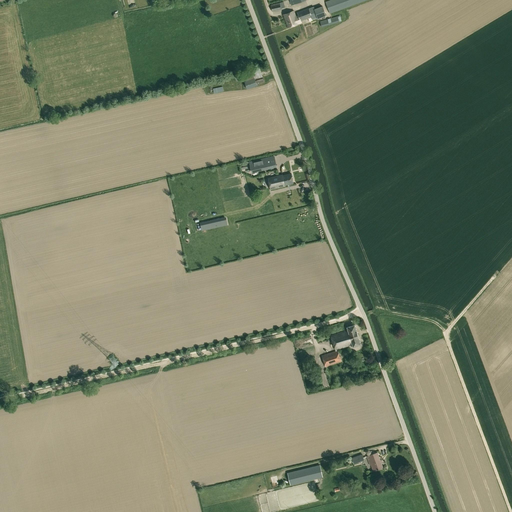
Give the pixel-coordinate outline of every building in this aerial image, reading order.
[(330,14),(366,0),(330,0),(326,2),(330,14)] [(281,9),(280,3),(271,5),(272,11),(281,9)] [(309,8),(312,17),(312,19),(317,18),(314,9),(315,9),(314,6),(309,8)] [(323,6),(315,9),(314,9),(317,18),(318,19),(326,15),(323,6)] [(297,12),(298,15),(301,21),(312,17),(309,8),(297,12)] [(301,21),(298,15),(296,16),(294,11),(284,15),(288,27),(301,23),(301,21)] [(330,19),(328,20),(328,19),(320,21),(322,27),(340,22),(338,16),(330,19)] [(247,81),(244,81),(247,89),(257,86),(257,84),(265,82),(260,67),(244,73),(244,74),(246,77),(247,81)] [(274,157),(250,162),(252,171),(277,166),(274,157)] [(266,190),(263,172),(252,174),(253,181),(255,181),(256,188),(259,188),(259,191),(266,190)] [(286,185),(293,183),(291,173),(283,175),(283,174),(269,177),(272,189),(286,186),(286,185)] [(200,223),(201,231),(227,225),(225,217),(200,223)] [(347,346),(352,345),(353,347),(361,344),(355,325),(347,327),(348,331),(331,336),(335,350),(338,349),(347,346)] [(322,355),(326,367),(342,361),(338,351),(338,350),(336,351),(335,351),(322,355)] [(373,464),(375,470),(383,467),(380,461),(377,453),(367,456),(370,465),(373,464)] [(362,454),(351,458),(354,464),(364,460),(362,454)] [(290,485),(323,477),(320,465),(287,472),(290,485)]
